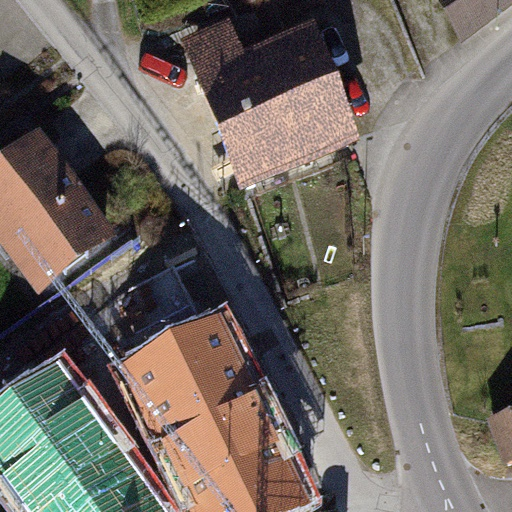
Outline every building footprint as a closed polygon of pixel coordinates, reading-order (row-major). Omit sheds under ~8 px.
[(232,0),(247,35),(331,0),(232,0)] [(511,0),(481,0),(441,28),(460,56),(511,19),(511,0)] [(250,208),(360,169),(318,53),(240,80),(223,33),(190,44),(250,208)] [(0,174),(0,264),(37,314),(114,257),(34,149),(0,174)] [(511,418),(496,424),(511,468),(511,467),(511,418)]
